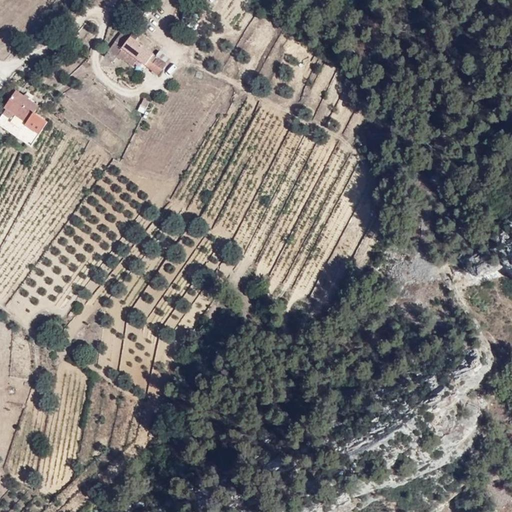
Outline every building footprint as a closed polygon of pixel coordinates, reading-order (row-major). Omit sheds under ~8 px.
[(124,16),(107,41),(114,46),(121,35),(155,55),(161,49),(167,53),(171,48),(124,16)] [(28,99),(36,84),(11,70),(3,84),(6,86),(21,95),(28,99)] [(17,101),(21,95),(6,86),(2,91),(17,101)] [(143,114),(150,102),(143,99),(137,110),(143,114)] [(32,110),(24,106),(17,117),(25,122),(32,110)] [(176,305),(166,324),(175,328),(185,310),(176,305)]
